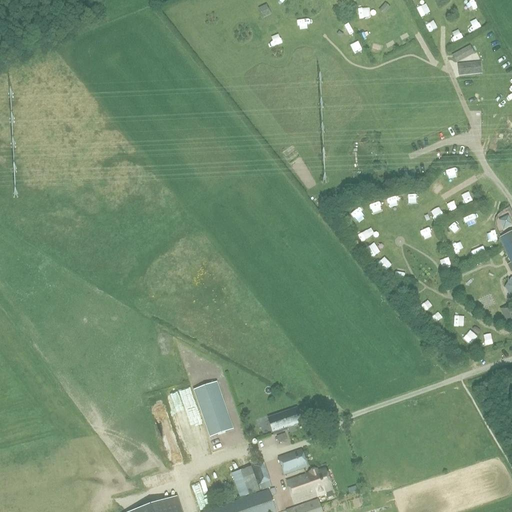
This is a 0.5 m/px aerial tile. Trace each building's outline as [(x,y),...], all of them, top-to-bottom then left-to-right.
[(470,46),(452,56),(455,62),(473,52),(470,46)] [(480,63),(458,65),(459,75),(481,74),(480,63)] [(435,184),(429,190),(435,197),(441,191),(435,184)] [(388,201),(392,215),(401,212),(397,198),(388,201)] [(380,204),(370,207),(375,220),(385,216),(380,204)] [(358,226),(365,217),(357,210),(350,219),(358,226)] [(418,234),(421,243),(432,240),(429,230),(418,234)] [(511,232),(500,238),(511,264),(511,232)] [(472,248),(464,250),(466,256),(474,254),(472,248)] [(378,269),(384,273),(388,269),(381,264),(378,269)] [(404,281),(405,272),(397,271),(396,280),(404,281)] [(403,288),(404,297),(419,296),(418,286),(403,288)] [(511,307),(502,311),(510,332),(511,331),(511,307)] [(456,314),(451,324),(457,327),(461,317),(456,314)] [(193,391),(210,438),(233,430),(217,383),(193,391)] [(297,408),(289,411),(268,419),(274,435),(288,430),(288,429),(302,424),(297,408)] [(174,429),(177,434),(189,428),(187,423),(174,429)] [(279,446),(286,443),(284,436),(276,439),(279,446)] [(308,467),(301,450),(278,458),(285,475),(308,467)] [(272,487),(264,463),(261,464),(260,461),(253,464),(254,467),(252,467),(258,485),(261,484),(263,490),(272,487)] [(259,491),(251,467),(232,474),(240,498),(259,491)] [(332,489),(325,470),(318,473),(317,470),(309,473),(309,474),(286,482),(294,504),(326,493),(325,492),(332,489)] [(212,493),(220,491),(218,483),(209,485),(212,493)] [(194,492),(201,510),(211,506),(204,488),(194,492)] [(275,511),(268,490),(206,511),(275,511)] [(181,511),(177,498),(133,511),(181,511)] [(322,511),(318,500),(286,511),(322,511)]
